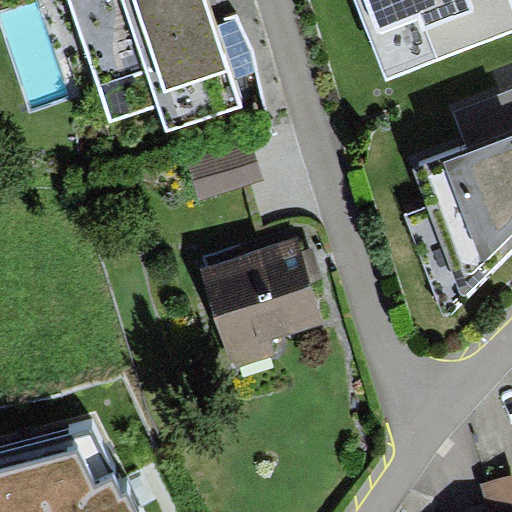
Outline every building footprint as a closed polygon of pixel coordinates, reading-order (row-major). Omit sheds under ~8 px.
[(73,0),(110,115),(159,99),(167,123),(246,97),(214,0),(73,0)] [(511,0),(361,0),(387,64),(511,15),(511,0)] [(461,131),(413,150),(431,195),(404,206),(441,304),(447,308),(453,305),(511,247),(511,79),(450,103),(461,131)] [(254,136),(187,155),(197,193),(265,174),(254,136)] [(299,226),(201,255),(233,362),(277,349),(272,331),(326,315),(299,226)] [(0,511),(140,511),(92,419),(0,442),(0,511)] [(493,511),(511,511),(511,467),(482,478),(493,511)]
